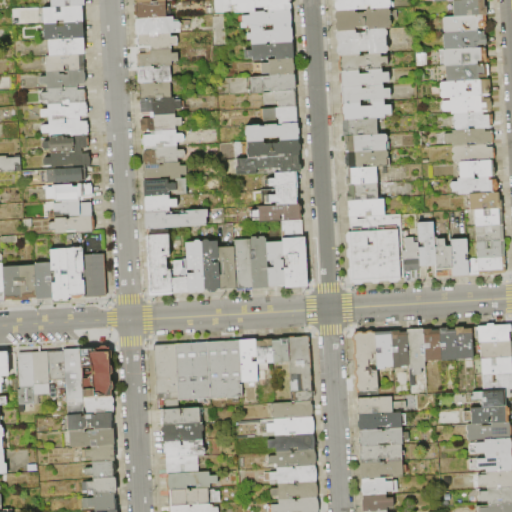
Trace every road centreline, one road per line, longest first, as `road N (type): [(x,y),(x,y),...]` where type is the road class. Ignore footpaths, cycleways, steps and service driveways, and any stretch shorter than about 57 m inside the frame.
road 1 (residential): [(110,0),(139,511)]
road 2 (tertiary): [(328,309),(0,327)]
road 3 (residential): [(310,0),(328,309)]
road 4 (residential): [(328,309),(339,511)]
road 5 (tertiary): [(511,297),(328,309)]
